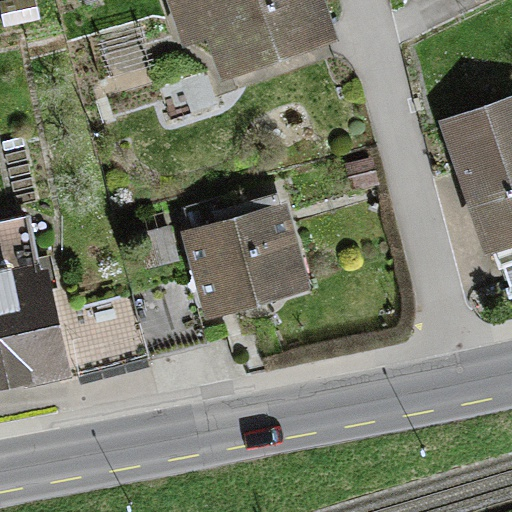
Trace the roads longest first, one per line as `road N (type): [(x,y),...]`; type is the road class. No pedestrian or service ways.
road 1 (primary): [(0,463),(457,376)]
road 2 (residential): [(457,376),(365,0)]
